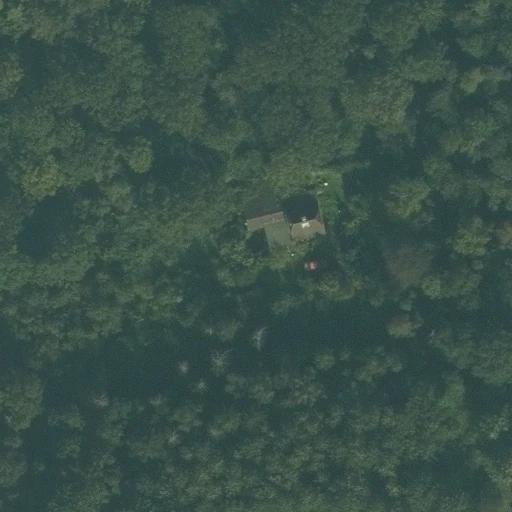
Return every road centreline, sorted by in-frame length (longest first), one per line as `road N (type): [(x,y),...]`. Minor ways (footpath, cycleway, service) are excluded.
road 1 (track): [(393,0),(510,511)]
road 2 (unclassified): [(0,32),(137,0)]
